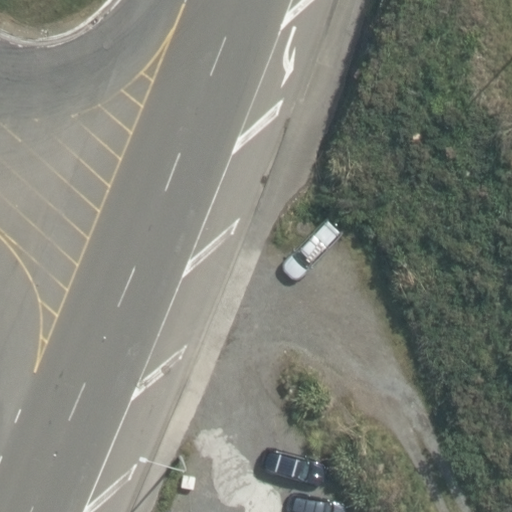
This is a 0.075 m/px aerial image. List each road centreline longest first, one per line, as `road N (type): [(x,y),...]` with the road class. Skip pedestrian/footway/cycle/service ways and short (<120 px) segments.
road 1 (primary): [(249,0),(138,295),(29,481)]
road 2 (primary): [(0,279),(29,481)]
road 3 (primary): [(174,0),(122,41),(70,66),(0,70)]
